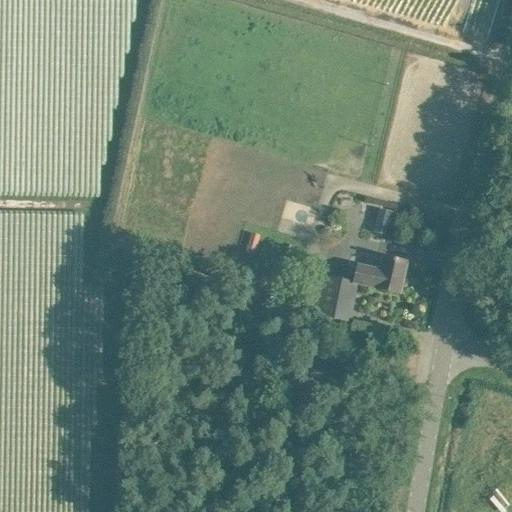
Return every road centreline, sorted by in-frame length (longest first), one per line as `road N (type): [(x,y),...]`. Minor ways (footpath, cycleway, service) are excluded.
road 1 (unclassified): [(454,330),(511,63)]
road 2 (unclassified): [(413,511),(454,330)]
